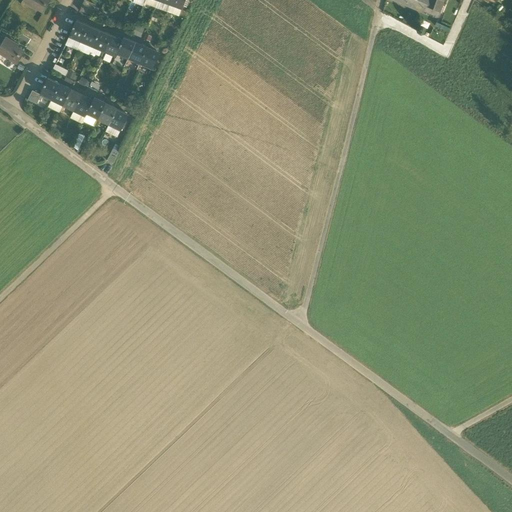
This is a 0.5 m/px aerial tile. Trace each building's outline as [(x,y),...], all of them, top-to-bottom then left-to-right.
[(50,2),(47,0),(25,0),(31,3),(30,5),(43,13),(50,2)] [(95,5),(84,0),(82,6),(93,11),(95,5)] [(171,0),(169,5),(182,9),(184,0),(171,0)] [(390,0),(405,6),(406,4),(421,11),(423,6),(425,0),(440,0),(444,1),(443,0),(390,0)] [(444,1),(440,0),(425,0),(423,6),(439,13),(440,13),(441,8),(444,1)] [(93,11),(82,6),(79,11),(90,16),(93,11)] [(439,13),(423,6),(421,11),(438,18),(439,13)] [(88,26),(76,21),(69,37),(81,42),(88,26)] [(99,31),(88,26),(81,42),(92,47),(99,31)] [(33,34),(23,28),(20,33),(30,39),(33,34)] [(111,36),(99,31),(92,47),(104,52),(111,36)] [(30,39),(20,33),(17,39),(27,44),(30,39)] [(122,41),(111,36),(104,52),(115,57),(122,41)] [(13,43),(5,38),(0,46),(0,53),(17,64),(24,53),(12,45),(13,43)] [(135,43),(123,38),(122,41),(115,57),(116,57),(117,55),(128,59),(135,43)] [(135,43),(128,59),(139,64),(146,48),(135,43)] [(158,53),(146,48),(139,64),(151,69),(158,53)] [(68,71),(55,65),(52,70),(65,76),(68,71)] [(59,85),(47,79),(40,95),(41,95),(51,100),(59,85)] [(70,90),(59,85),(51,100),(62,106),(70,90)] [(70,90),(62,106),(74,111),(81,96),(70,90)] [(39,95),(32,91),(27,100),(36,105),(41,95),(40,95),(39,95)] [(92,101),(81,96),(74,111),(85,117),(93,101),(92,101)] [(105,104),(93,98),(92,101),(93,101),(85,117),(87,114),(97,120),(105,104)] [(116,110),(105,104),(97,120),(109,125),(116,110)] [(116,110),(109,125),(120,131),(122,129),(124,130),(128,122),(125,121),(128,115),(116,110)] [(74,111),(70,118),(82,124),(83,122),(85,117),(74,111)] [(97,120),(87,114),(85,117),(83,122),(94,127),(97,120)] [(109,125),(106,131),(117,137),(120,131),(109,125)] [(112,150),(107,161),(113,164),(118,153),(117,152),(112,150)]
